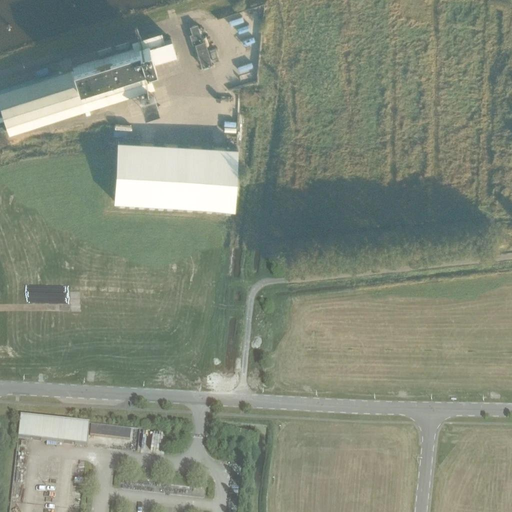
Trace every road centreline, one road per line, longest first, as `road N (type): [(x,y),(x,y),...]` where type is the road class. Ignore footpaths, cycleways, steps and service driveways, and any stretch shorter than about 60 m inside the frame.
road 1 (unclassified): [(431,409),(0,389)]
road 2 (unknown): [(0,90),(173,39),(189,56),(205,147)]
